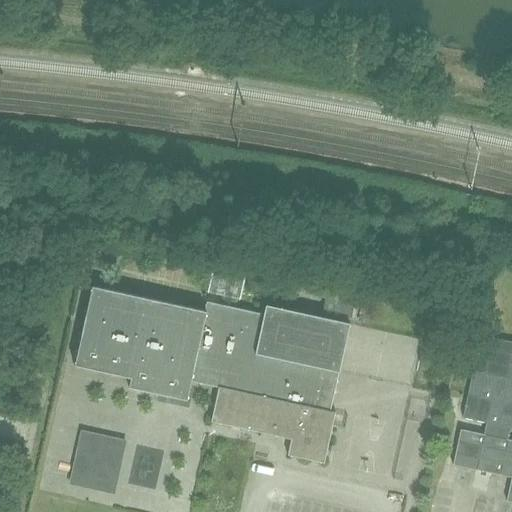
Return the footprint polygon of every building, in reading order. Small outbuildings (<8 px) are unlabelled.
[(88,259),(97,261),(104,263),(107,251),(90,247),(88,259)] [(207,292),(240,299),(245,276),(212,269),(207,292)] [(128,388),(157,394),(187,400),(191,382),(218,388),(211,422),(291,440),(287,455),(324,464),(335,412),(330,411),(350,324),(265,305),(263,314),(206,302),(204,311),(92,287),(74,366),(131,378),(128,388)] [(351,318),(355,299),(327,293),(323,311),(351,318)] [(460,430),(453,465),(511,478),(506,501),(511,502),(511,440),(508,440),(510,428),(511,428),(511,342),(492,338),(484,373),(473,371),(463,418),(486,423),(484,435),(460,430)]
